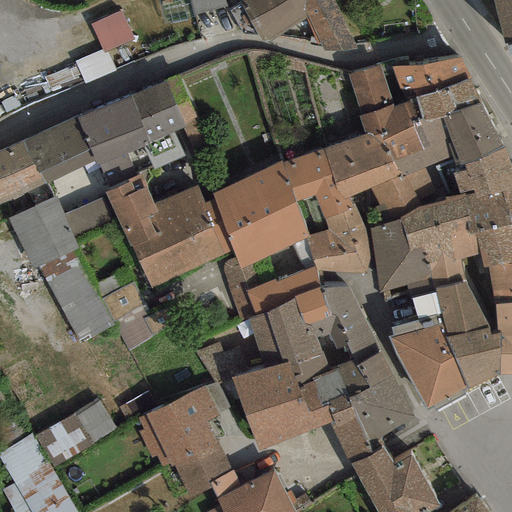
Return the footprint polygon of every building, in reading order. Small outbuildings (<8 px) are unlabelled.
[(189,0),(193,14),(227,6),(224,0),(189,0)] [(334,0),(242,0),(240,2),(260,40),(270,40),(306,18),(323,50),(356,49),(334,0)] [(511,0),(492,0),(504,46),(511,43),(511,0)] [(133,39),(120,11),(90,24),(101,49),(103,52),(107,50),(133,39)] [(103,52),(101,49),(74,62),(85,85),(116,70),(107,50),(103,52)] [(422,65),(390,66),(404,101),(415,98),(470,78),(460,57),(422,65)] [(379,64),(347,73),(360,115),(392,104),(379,64)] [(196,116),(179,76),(130,96),(148,143),(182,128),(184,127),(182,121),(196,116)] [(481,101),(470,78),(415,98),(423,120),(440,119),(445,116),(481,101)] [(148,143),(130,96),(75,118),(95,162),(96,165),(99,164),(109,188),(136,176),(127,154),(149,144),(148,143)] [(392,104),(360,115),(358,116),(364,134),(367,133),(385,147),(392,160),(422,150),(410,123),(423,120),(415,98),(404,101),(392,104)] [(502,149),(481,101),(445,116),(440,119),(455,154),(461,166),(465,165),(478,159),(502,149)] [(184,127),(182,128),(203,179),(220,172),(196,116),(182,121),(184,127)] [(95,162),(75,118),(23,141),(42,185),(95,162)] [(455,154),(440,119),(423,120),(410,123),(422,150),(392,160),(399,175),(400,177),(423,167),(455,154)] [(326,146),(322,148),(334,186),(343,200),(349,197),(369,188),(399,175),(392,160),(385,147),(367,133),(364,134),(326,146)] [(0,202),(42,185),(23,141),(0,150),(0,202)] [(334,186),(322,148),(281,163),(295,203),(313,196),(323,217),(354,206),(349,197),(343,200),(334,186)] [(511,187),(511,171),(502,149),(478,159),(465,165),(466,170),(452,174),(458,193),(463,192),(472,190),(478,198),(511,187)] [(246,178),(274,253),(305,237),(308,236),(295,203),(281,163),(246,178)] [(399,175),(369,188),(394,221),(399,219),(417,207),(439,202),(423,167),(400,177),(399,175)] [(153,203),(140,173),(136,176),(109,188),(104,190),(130,248),(156,236),(147,217),(157,213),(153,203)] [(274,253),(246,178),(212,194),(214,199),(233,252),(234,257),(239,270),(251,265),(274,253)] [(233,252),(214,199),(205,203),(198,186),(153,203),(157,213),(147,217),(156,236),(130,248),(152,288),(233,252)] [(475,232),(511,225),(511,187),(478,198),(472,190),(463,192),(469,233),(475,232)] [(417,207),(399,219),(408,251),(424,248),(430,278),(446,279),(461,273),(459,259),(477,255),(475,232),(469,233),(463,192),(458,193),(444,198),(444,201),(439,202),(417,207)] [(55,197),(6,218),(33,267),(36,265),(74,248),(77,247),(72,236),(109,218),(100,197),(63,214),(55,197)] [(364,228),(354,206),(323,217),(328,229),(308,236),(305,237),(315,266),(316,270),(364,273),(369,258),(364,228)] [(394,221),(370,228),(378,292),(408,285),(430,278),(424,248),(408,251),(399,219),(394,221)] [(511,262),(511,225),(475,232),(477,255),(483,267),(487,267),(511,262)] [(74,248),(36,265),(77,339),(87,334),(90,339),(113,327),(98,300),(74,248)] [(239,270),(234,257),(225,261),(222,269),(240,322),(248,319),(255,316),(245,291),(257,286),(251,265),(239,270)] [(511,262),(487,267),(493,305),(511,303),(511,262)] [(316,270),(315,266),(275,282),(274,279),(257,286),(245,291),(255,316),(267,313),(294,297),(302,324),(310,325),(328,316),(319,289),(316,270)] [(133,280),(98,300),(113,327),(126,351),(151,336),(142,321),(152,315),(133,280)] [(465,282),(434,289),(442,323),(445,338),(489,327),(465,282)] [(348,286),(319,289),(328,316),(310,325),(316,339),(329,334),(335,349),(346,346),(354,360),(356,367),(379,351),(348,286)] [(248,319),(264,369),(287,363),(321,350),(316,339),(310,325),(302,324),(294,297),(267,313),(255,316),(248,319)] [(180,300),(152,315),(142,321),(151,336),(189,315),(180,300)] [(511,303),(493,305),(496,334),(499,375),(511,375),(511,303)] [(442,323),(388,337),(407,375),(425,409),(466,386),(445,338),(442,323)] [(467,389),(499,375),(496,334),(491,336),(489,327),(445,338),(466,386),(467,389)] [(247,373),(240,345),(222,352),(218,342),(194,352),(213,382),(218,381),(230,378),(247,373)] [(293,376),(298,388),(303,386),(301,384),(313,381),(312,378),(329,370),(321,350),(287,363),(293,376)] [(392,376),(379,351),(356,367),(369,388),(392,376)] [(369,388),(356,367),(354,360),(329,370),(312,378),(313,381),(301,384),(303,386),(298,388),(302,397),(308,412),(328,406),(331,415),(351,407),(348,398),(369,388)] [(258,451),(329,424),(333,422),(331,415),(328,406),(308,412),(302,397),(298,388),(293,376),(287,363),(264,369),(247,373),(230,378),(244,416),(258,451)] [(369,388),(348,398),(351,407),(368,443),(413,417),(392,376),(369,388)] [(203,387),(217,413),(230,407),(218,381),(213,382),(203,387)] [(217,413),(203,387),(136,417),(141,429),(138,430),(150,457),(156,454),(161,466),(168,463),(169,466),(172,463),(214,443),(205,421),(218,415),(217,413)] [(98,399),(34,437),(52,468),(117,430),(98,399)] [(333,422),(329,424),(350,465),(362,459),(372,454),(368,443),(351,407),(331,415),(333,422)] [(33,434),(0,452),(0,460),(13,483),(0,490),(12,511),(76,511),(52,468),(34,437),(33,434)] [(214,443),(172,463),(190,498),(208,489),(206,485),(232,472),(217,441),(214,443)] [(391,466),(381,448),(372,454),(362,459),(350,465),(355,475),(376,511),(426,511),(437,506),(408,456),(391,466)] [(232,472),(206,485),(208,489),(217,505),(203,511),(294,511),(273,470),(241,486),(232,472)] [(485,511),(476,497),(469,502),(452,511),(485,511)]
